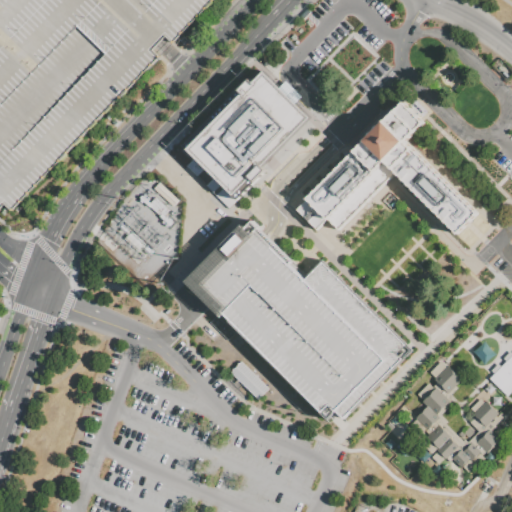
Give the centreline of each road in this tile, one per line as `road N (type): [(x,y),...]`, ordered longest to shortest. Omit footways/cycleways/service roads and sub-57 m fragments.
road 1 (secondary): [(54,303),(62,266),(103,196),(272,20)]
road 2 (secondary): [(254,0),(71,200)]
